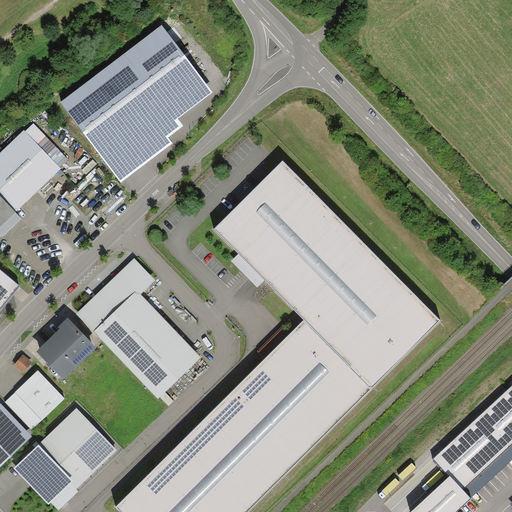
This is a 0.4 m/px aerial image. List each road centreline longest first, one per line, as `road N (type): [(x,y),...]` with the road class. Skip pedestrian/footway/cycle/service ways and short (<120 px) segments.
road 1 (unclassified): [(65,511),(221,360),(225,346),(220,330),(119,225)]
road 2 (secondary): [(511,266),(303,47)]
road 3 (residential): [(119,225),(267,86)]
road 4 (residential): [(0,348),(119,225)]
